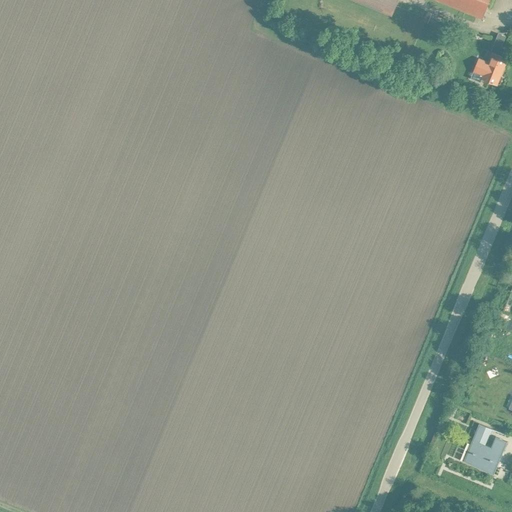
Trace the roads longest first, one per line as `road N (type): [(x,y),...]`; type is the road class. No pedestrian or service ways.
road 1 (unclassified): [(374,511),(511,179)]
road 2 (unknown): [(396,460),(511,509)]
